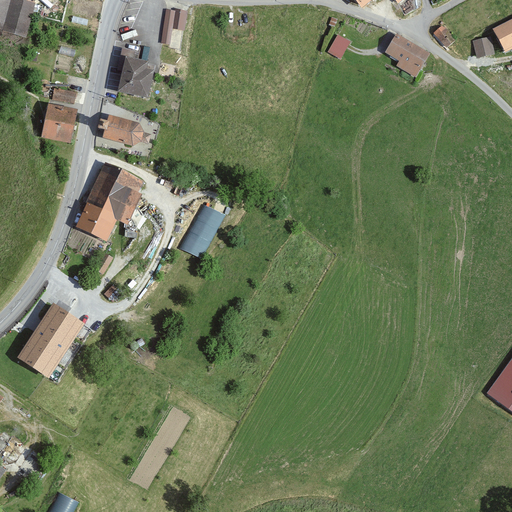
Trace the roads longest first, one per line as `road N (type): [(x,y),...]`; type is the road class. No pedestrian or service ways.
road 1 (secondary): [(114,0),(69,214),(46,269),(0,326)]
road 2 (residential): [(296,0),(325,1),(408,29),(459,0)]
